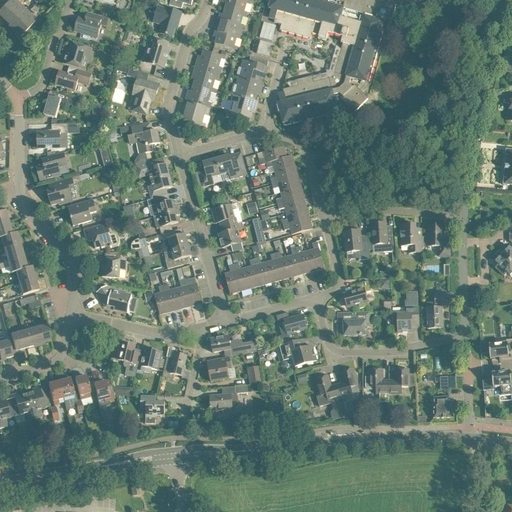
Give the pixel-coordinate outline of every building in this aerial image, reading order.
[(5,22),(21,5),(15,0),(10,0),(5,6),(0,11),(0,19),(1,18),(5,22)] [(170,0),(169,6),(182,9),(183,3),(191,6),(192,0),(170,0)] [(251,0),(225,0),(227,1),(225,9),(247,15),(247,13),(244,12),(247,4),(250,5),(251,0)] [(336,0),(337,0),(336,0),(336,3),(325,0),(271,0),(269,9),(271,9),(269,18),(275,19),(274,23),(281,25),(279,31),(310,39),(312,33),(319,35),(318,39),(326,41),(328,33),(342,37),(341,43),(343,43),(334,73),(344,76),(342,83),(338,87),(331,88),(329,78),(314,82),(312,76),(296,80),(298,86),(283,90),(284,93),(278,95),(280,103),(278,104),(284,127),(338,113),(337,110),(341,109),(346,105),(354,113),(360,108),(361,108),(362,108),(363,107),(363,106),(363,105),(362,105),(368,99),(360,91),(364,86),(366,82),(369,83),(384,31),(387,31),(389,23),(391,24),(395,10),(396,6),(396,5),(394,4),(394,3),(395,3),(385,0),(374,0),(374,1),(373,0),(336,0)] [(9,34),(29,12),(21,5),(5,22),(9,26),(5,30),(9,34)] [(182,13),(172,10),(167,9),(158,6),(153,23),(162,26),(160,34),(173,38),(177,24),(179,24),(182,13)] [(219,17),(217,26),(242,33),(244,26),(240,25),(243,17),(246,18),(247,15),(225,9),(222,18),(219,17)] [(21,37),(37,20),(29,12),(9,34),(13,37),(17,33),(21,37)] [(112,20),(109,19),(94,15),(92,22),(78,18),(74,32),(97,38),(101,26),(109,28),(112,20)] [(264,22),(260,38),(272,41),(276,26),(264,22)] [(240,39),(242,33),(217,26),(214,34),(217,35),(215,44),(237,50),(237,48),(234,47),(237,39),(240,39)] [(168,43),(160,40),(149,37),(147,47),(148,47),(143,62),(164,68),(169,50),(166,49),(168,43)] [(270,57),(272,51),(273,44),(260,41),(257,54),(270,57)] [(91,49),(81,46),(72,43),(68,55),(65,54),(62,64),(85,71),(91,49)] [(225,57),(213,54),(203,51),(200,60),(197,59),(195,68),(220,75),(222,68),(219,67),(221,59),(224,60),(225,57)] [(268,61),(251,56),(249,62),(243,60),(241,67),(244,68),(242,76),(241,78),(260,84),(262,75),(266,76),(268,67),(267,67),(268,61)] [(118,66),(117,71),(128,74),(127,76),(136,79),(138,71),(129,69),(129,70),(118,66)] [(220,75),(195,68),(192,76),(195,77),(193,86),(215,92),(215,90),(212,89),(215,81),(218,82),(220,75)] [(55,86),(65,89),(75,92),(78,83),(88,86),(92,75),(78,70),(76,77),(59,72),(55,86)] [(263,85),(260,84),(241,78),(242,76),(239,76),(236,85),(239,85),(237,94),(236,96),(255,101),(257,93),(261,94),(263,85)] [(136,96),(132,111),(146,115),(151,100),(154,101),(159,85),(138,79),(133,95),(136,96)] [(215,92),(193,86),(190,95),(187,94),(185,102),(210,110),(215,92)] [(44,116),(54,118),(56,119),(60,106),(77,105),(79,99),(54,92),(52,97),(50,97),(44,116)] [(236,96),(237,94),(234,93),(231,102),(235,103),(232,111),(229,110),(228,113),(250,119),(253,110),(256,111),(258,102),(255,101),(236,96)] [(210,110),(185,102),(182,111),(185,112),(183,121),(205,127),(205,125),(202,124),(205,115),(208,116),(210,110)] [(101,123),(104,107),(92,104),(93,121),(101,123)] [(68,149),(68,134),(67,124),(61,125),(60,125),(51,125),(52,133),(38,133),(38,149),(48,149),(68,149)] [(100,124),(95,126),(99,143),(105,141),(100,124)] [(139,155),(146,154),(155,152),(154,145),(160,144),(157,131),(145,133),(143,125),(131,128),(133,136),(128,137),(130,145),(137,143),(139,155)] [(266,163),(286,158),(284,147),(263,153),(265,159),(259,160),(260,166),(266,164),(266,163)] [(503,184),(503,185),(505,185),(511,185),(511,151),(508,151),(508,150),(506,150),(506,152),(505,165),(505,170),(504,183),(504,184),(503,184)] [(40,182),(50,179),(61,176),(59,169),(67,167),(64,153),(55,156),(42,159),(44,165),(36,168),(40,182)] [(216,159),(221,176),(228,174),(230,180),(242,177),(247,175),(241,153),(230,156),(229,156),(216,159)] [(108,155),(101,156),(104,168),(111,166),(108,155)] [(275,172),(295,167),(292,156),(286,158),(266,163),(266,164),(267,169),(273,167),(275,172)] [(202,188),(214,184),(222,182),(221,176),(216,159),(202,163),(205,174),(199,176),(202,188)] [(151,181),(169,176),(166,164),(161,166),(160,160),(142,165),(136,166),(139,178),(149,175),(151,181)] [(272,184),(298,177),(295,167),(275,172),(276,178),(270,180),(272,184)] [(172,188),(169,176),(151,181),(152,186),(148,188),(152,200),(163,196),(167,195),(166,189),(172,188)] [(281,193),(301,188),(298,177),(272,184),(273,189),(279,188),(281,193)] [(51,206),(61,203),(72,200),(70,193),(76,191),(72,179),(66,181),(56,183),(58,190),(47,193),(51,206)] [(277,205),(304,198),(301,188),(281,193),(282,199),(276,200),(277,205)] [(156,205),(159,216),(179,211),(178,206),(174,207),(172,201),(165,202),(163,196),(152,200),(153,206),(156,205)] [(286,214),(307,208),(304,198),(277,205),(279,210),(285,209),(286,214)] [(92,221),(90,215),(97,213),(93,200),(68,207),(73,227),(92,221)] [(251,215),(260,212),(256,201),(247,204),(251,215)] [(132,205),(124,208),(126,217),(134,215),(132,205)] [(231,206),(221,208),(212,211),(215,224),(220,223),(221,229),(238,224),(242,223),(238,209),(232,211),(231,206)] [(283,226),(309,219),(307,208),(286,214),(288,219),(282,221),(283,226)] [(0,212),(0,223),(8,221),(4,209),(0,209),(0,210),(0,212)] [(157,229),(160,229),(161,235),(162,234),(173,232),(171,225),(178,223),(176,216),(180,215),(179,211),(159,216),(154,218),(157,229)] [(259,219),(252,221),(254,229),(261,227),(261,226),(259,219)] [(312,230),(312,229),(309,219),(283,226),(284,231),(290,229),(292,235),(312,230)] [(0,238),(12,234),(8,221),(0,223),(0,238),(1,238),(0,238)] [(110,235),(106,223),(83,230),(86,240),(89,242),(93,241),(95,249),(101,247),(102,249),(110,247),(110,248),(112,247),(112,248),(116,246),(117,245),(118,243),(118,241),(117,240),(117,238),(116,236),(114,235),(113,234),(110,235)] [(222,248),(232,246),(241,243),(238,231),(240,230),(238,224),(221,229),(223,234),(218,235),(222,248)] [(385,224),(372,225),(373,235),(374,254),(394,252),(394,249),(393,246),(393,236),(386,237),(386,231),(385,224)] [(400,226),(401,236),(401,247),(409,247),(409,254),(422,254),(422,244),(422,234),(416,234),(415,225),(400,226)] [(439,257),(449,257),(449,234),(443,234),(444,226),(428,226),(428,247),(439,247),(439,257)] [(360,230),(343,232),(346,253),(347,260),(359,259),(359,261),(369,260),(370,260),(369,254),(368,244),(362,244),(361,237),(360,230)] [(174,231),(173,232),(162,234),(165,246),(170,245),(171,250),(188,245),(185,234),(175,237),(174,231)] [(4,248),(20,244),(16,233),(12,234),(0,238),(1,238),(4,248)] [(132,246),(131,248),(131,251),(141,249),(139,239),(137,240),(135,241),(133,242),(132,244),(132,246)] [(139,241),(142,250),(144,258),(150,256),(156,255),(153,244),(147,245),(146,239),(139,241)] [(314,250),(308,251),(314,272),(325,269),(317,242),(312,244),(314,250)] [(7,260),(23,256),(20,244),(4,248),(7,260)] [(188,245),(171,250),(173,256),(165,258),(168,270),(173,268),(183,265),(182,260),(191,257),(188,245)] [(293,277),(303,275),(296,248),(295,248),(294,245),(290,246),(293,255),(287,257),(293,277)] [(303,275),(314,272),(308,251),(303,253),(301,247),(296,248),(303,275)] [(511,249),(510,247),(507,250),(503,247),(495,256),(498,259),(495,262),(498,265),(495,268),(504,277),(507,274),(510,277),(511,274),(511,249)] [(283,280),(293,277),(287,257),(282,258),(280,252),(275,254),(283,280)] [(267,263),(272,283),(283,280),(275,254),(270,255),(272,261),(267,263)] [(23,256),(7,260),(11,274),(16,272),(15,272),(27,268),(23,256)] [(254,260),(262,286),(272,283),(267,263),(261,264),(259,258),(254,260)] [(102,278),(112,278),(119,279),(120,271),(125,271),(126,261),(117,260),(107,260),(107,264),(101,264),(101,270),(102,270),(102,278)] [(246,269),(251,289),(262,286),(254,260),(250,261),(251,267),(246,269)] [(234,265),(241,292),(251,289),(246,269),(240,270),(239,264),(234,265)] [(184,266),(186,278),(195,277),(194,265),(184,266)] [(230,295),(241,292),(234,265),(229,267),(230,273),(225,274),(230,295)] [(19,283),(35,278),(31,267),(27,268),(15,272),(16,272),(19,283)] [(22,295),(38,291),(35,278),(19,283),(22,295)] [(189,279),(184,280),(191,307),(202,304),(197,284),(191,285),(189,279)] [(390,279),(379,280),(380,290),(390,289),(390,279)] [(181,310),(176,289),(170,291),(167,280),(163,282),(164,286),(163,286),(171,312),(181,310)] [(181,310),(191,307),(184,280),(179,282),(181,288),(176,289),(181,310)] [(351,293),(344,295),(348,307),(357,305),(358,305),(359,304),(360,309),(368,307),(367,302),(365,293),(371,292),(368,281),(364,282),(355,285),(356,291),(351,293)] [(128,314),(130,304),(132,296),(111,291),(111,292),(107,286),(96,293),(106,307),(108,306),(114,308),(113,310),(128,314)] [(154,295),(157,306),(160,315),(171,312),(163,286),(158,287),(160,293),(154,295)] [(393,314),(392,314),(392,318),(393,328),(398,328),(398,333),(412,333),(411,327),(411,323),(418,323),(418,313),(418,308),(417,292),(406,293),(407,301),(405,301),(405,308),(405,315),(398,315),(393,315),(393,314)] [(451,305),(450,294),(435,295),(435,309),(427,309),(427,329),(443,329),(442,306),(451,305)] [(33,297),(26,299),(29,309),(41,306),(38,295),(33,297)] [(26,299),(14,302),(16,308),(21,306),(27,304),(29,309),(26,299)] [(16,308),(14,302),(2,306),(4,311),(10,309),(12,316),(17,314),(16,308)] [(288,313),(276,316),(279,325),(285,324),(288,335),(278,337),(281,346),(289,344),(299,341),(297,333),(307,330),(308,334),(303,315),(289,319),(288,313)] [(344,337),(366,336),(366,328),(370,328),(369,313),(357,313),(357,317),(351,317),(351,313),(338,314),(338,322),(343,322),(344,337)] [(35,324),(37,328),(34,329),(39,345),(51,342),(46,326),(45,321),(35,324)] [(27,348),(39,345),(34,329),(23,332),(27,348)] [(11,335),(15,351),(27,348),(23,332),(11,335)] [(229,357),(244,354),(257,352),(255,338),(251,339),(251,343),(242,345),(241,341),(230,343),(228,337),(211,340),(213,353),(228,351),(229,357)] [(303,340),(299,341),(289,344),(281,346),(276,347),(279,362),(293,358),(296,367),(307,364),(316,361),(312,347),(305,349),(303,340)] [(0,358),(0,360),(13,357),(10,347),(8,341),(0,343),(0,358)] [(496,342),(497,345),(489,345),(490,359),(509,358),(507,343),(507,341),(496,342)] [(124,362),(123,366),(124,368),(127,368),(125,376),(135,378),(141,354),(134,353),(135,347),(121,344),(118,361),(124,362)] [(141,355),(138,368),(137,374),(143,376),(144,372),(151,374),(152,370),(158,371),(163,352),(148,349),(147,356),(141,355)] [(263,356),(269,354),(268,350),(258,353),(261,363),(265,361),(263,356)] [(162,378),(163,378),(173,381),(174,375),(182,376),(187,357),(174,354),(173,359),(167,358),(164,368),(162,378)] [(211,383),(221,381),(229,380),(226,365),(230,364),(229,358),(217,360),(207,362),(208,363),(210,362),(211,367),(208,367),(211,383)] [(250,385),(262,383),(260,367),(248,369),(250,385)] [(340,398),(353,395),(359,393),(358,386),(353,369),(340,373),(343,383),(337,385),(340,398)] [(389,394),(389,381),(383,381),(383,370),(369,370),(369,378),(366,378),(366,377),(365,377),(365,389),(366,389),(366,388),(376,388),(376,394),(379,394),(379,403),(389,403),(389,394)] [(389,381),(389,394),(402,394),(402,388),(408,388),(409,370),(395,370),(395,381),(389,381)] [(510,372),(492,374),(493,388),(501,387),(501,389),(511,388),(511,386),(510,372)] [(306,375),(297,377),(299,384),(308,382),(306,375)] [(74,390),(73,391),(70,379),(69,379),(68,376),(58,379),(63,399),(66,411),(67,410),(66,408),(76,406),(78,414),(84,413),(81,401),(77,402),(74,390)] [(86,399),(96,396),(93,385),(88,386),(86,376),(75,379),(79,396),(85,395),(86,399)] [(328,402),(340,398),(337,385),(331,387),(328,376),(315,380),(320,397),(317,400),(318,404),(322,406),(326,405),(328,402)] [(440,378),(440,391),(448,390),(448,377),(440,378)] [(54,406),(59,404),(58,400),(63,399),(58,379),(48,381),(49,384),(48,385),(54,406)] [(93,385),(96,396),(98,402),(100,409),(108,406),(110,403),(115,401),(112,390),(107,392),(104,382),(93,385)] [(260,385),(235,387),(222,388),(223,395),(210,396),(211,406),(210,406),(210,409),(211,408),(211,411),(235,409),(239,405),(238,394),(261,392),(260,385)] [(27,395),(34,420),(42,417),(40,410),(49,407),(44,387),(38,388),(39,391),(27,395)] [(9,396),(14,417),(24,414),(26,422),(34,420),(27,395),(15,398),(14,395),(9,396)] [(5,419),(14,417),(9,396),(3,398),(4,401),(0,401),(0,428),(7,427),(5,419)] [(145,424),(155,425),(155,417),(164,417),(165,403),(156,402),(156,396),(141,396),(140,409),(146,409),(146,418),(146,424),(145,424)] [(450,397),(440,398),(434,398),(434,404),(433,404),(434,419),(441,419),(445,419),(445,418),(453,418),(452,403),(450,403),(450,397)] [(59,419),(55,407),(50,409),(53,421),(59,419)] [(362,411),(345,416),(345,417),(346,421),(348,421),(350,422),(353,423),(355,423),(356,422),(358,421),(360,421),(361,421),(362,421),(362,411)]
